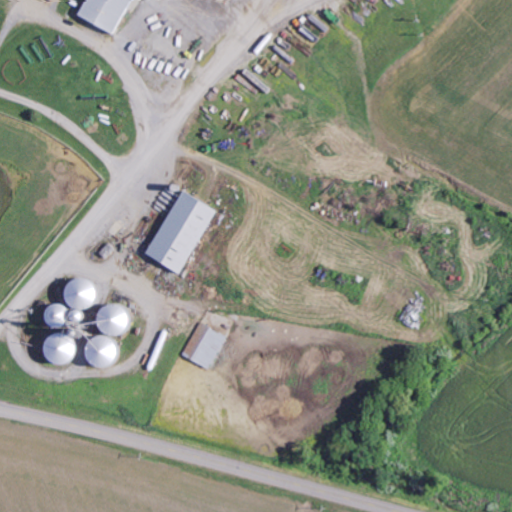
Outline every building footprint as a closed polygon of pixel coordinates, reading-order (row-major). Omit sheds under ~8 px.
[(140,0),(93,0),(86,16),(125,34),(140,0)] [(226,210),(191,191),(154,255),(189,275),(226,210)] [(103,310),(105,281),(77,279),(75,308),(103,310)] [(78,306),(58,306),(58,328),(79,328),(78,306)] [(129,335),(139,336),(142,309),(114,306),(111,338),(102,337),(99,366),(126,368),(129,335)] [(215,369),(233,336),(206,322),(188,355),(215,369)] [(87,363),(86,335),(57,335),(58,364),(87,363)]
